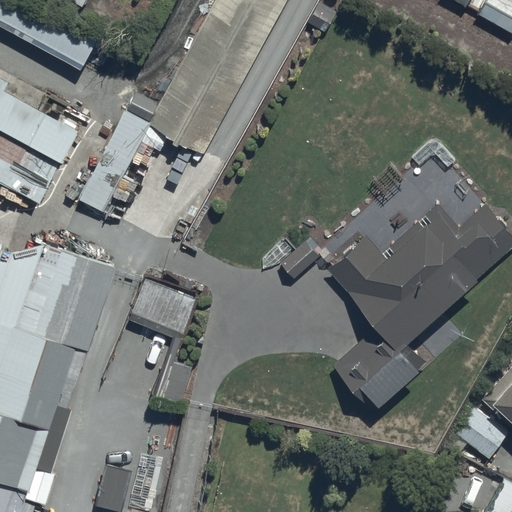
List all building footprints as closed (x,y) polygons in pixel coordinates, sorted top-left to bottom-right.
[(0,0),(0,19),(79,63),(99,26),(51,0),(0,0)] [(286,0),(219,0),(159,117),(132,104),(79,206),(106,220),(152,132),(204,159),(286,0)] [(511,0),(442,0),(511,39),(511,0)] [(83,135),(0,88),(0,188),(41,211),(83,135)] [(511,241),(511,228),(485,198),(459,221),(439,197),(385,245),(368,225),(327,260),(379,320),(334,359),(371,401),(420,358),(402,338),(511,241)] [(319,251),(304,235),(279,258),(295,275),(291,279),(303,292),(324,272),(311,258),(319,251)] [(12,257),(0,253),(0,511),(13,511),(20,495),(35,500),(115,269),(48,246),(12,257)] [(180,367),(203,300),(147,280),(132,325),(154,333),(134,390),(183,407),(195,373),(180,367)] [(511,358),(482,393),(511,418),(511,358)] [(508,425),(471,401),(447,437),(461,446),(466,438),(489,453),(508,425)] [(505,511),(511,499),(511,478),(500,472),(482,505),(495,511),(505,511)]
